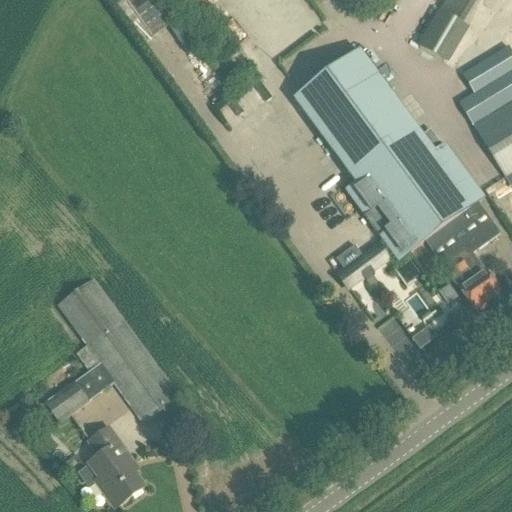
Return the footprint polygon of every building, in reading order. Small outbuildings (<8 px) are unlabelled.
[(447,0),(434,22),(464,40),(470,31),(459,25),(472,0),(447,0)] [(362,54),(296,102),(358,186),(347,194),(398,263),(485,200),(446,148),(436,155),(362,54)] [(511,65),(463,95),(466,101),(459,105),(506,182),(511,178),(511,65)] [(348,295),(391,263),(378,246),(361,258),(355,249),(337,262),(343,271),(335,277),(348,295)] [(501,294),(473,256),(447,273),(475,313),(501,294)] [(87,349),(76,357),(90,375),(75,387),(74,385),(43,407),(60,428),(90,406),(89,404),(114,387),(145,429),(181,401),(94,283),(57,310),(87,349)] [(88,466),(119,510),(146,491),(136,476),(140,474),(109,431),(89,446),(98,458),(88,466)]
